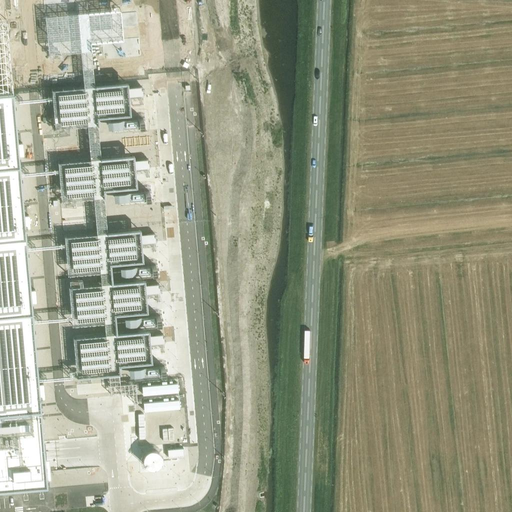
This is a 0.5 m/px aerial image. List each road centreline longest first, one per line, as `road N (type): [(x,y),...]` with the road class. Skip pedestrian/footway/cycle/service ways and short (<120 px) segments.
road 1 (unknown): [(108,511),(104,427),(154,0)]
road 2 (primary): [(303,511),(324,0)]
